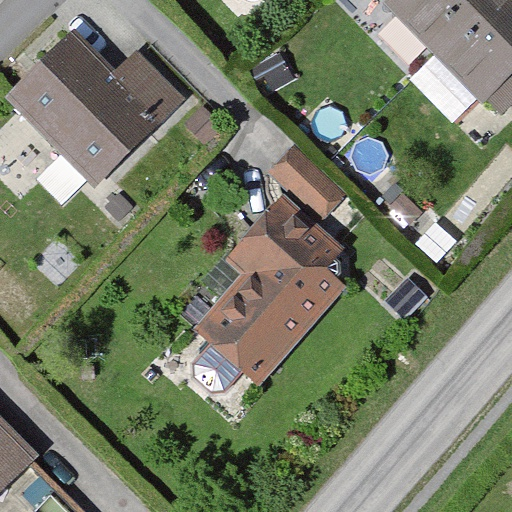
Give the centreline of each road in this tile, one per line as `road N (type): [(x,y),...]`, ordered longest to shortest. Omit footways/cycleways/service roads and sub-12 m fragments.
road 1 (unknown): [(118,0),(401,290)]
road 2 (tertiary): [(511,329),(352,511)]
